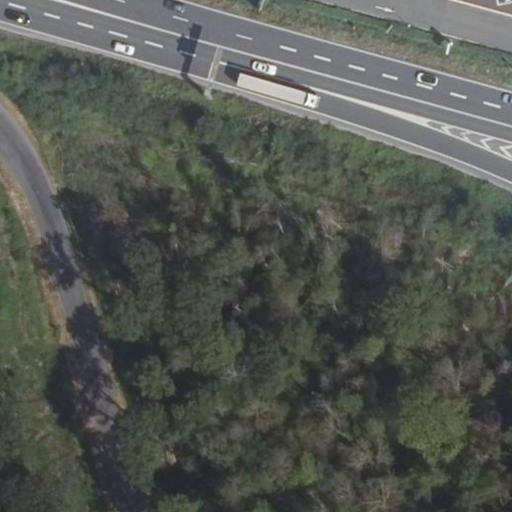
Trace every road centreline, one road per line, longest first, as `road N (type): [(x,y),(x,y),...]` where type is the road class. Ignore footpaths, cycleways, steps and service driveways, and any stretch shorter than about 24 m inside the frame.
road 1 (tertiary): [(138,511),(59,248),(0,134)]
road 2 (trunk): [(226,48),(228,78),(511,179)]
road 3 (primary): [(226,48),(511,125)]
road 4 (primary): [(226,48),(59,0)]
